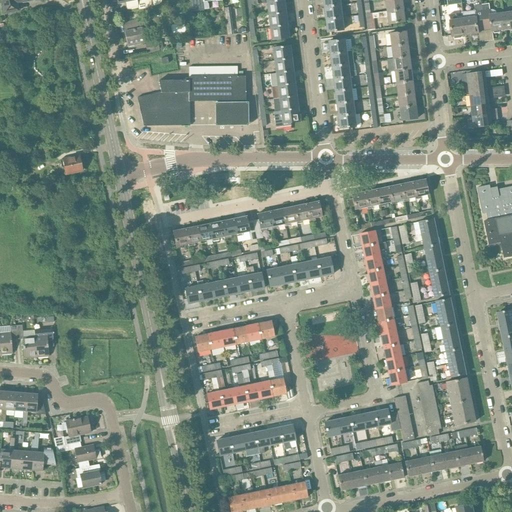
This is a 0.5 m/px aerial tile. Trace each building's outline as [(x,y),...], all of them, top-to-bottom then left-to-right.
[(1,0),(4,13),(18,11),(17,3),(32,0),(1,0)] [(117,0),(118,3),(125,1),(127,8),(127,11),(139,9),(137,1),(136,0),(117,0)] [(143,0),(137,1),(139,9),(162,5),(162,3),(161,0),(143,0)] [(189,0),(191,12),(204,10),(203,0),(189,0)] [(203,0),(204,10),(209,9),(208,4),(206,1),(215,0),(203,0)] [(267,2),(269,15),(285,13),(284,0),(267,2)] [(385,0),(387,12),(403,9),(401,0),(385,0)] [(493,10),(490,10),(489,4),(482,5),(486,30),(493,29),(493,31),(494,31),(495,33),(500,32),(500,30),(505,29),(503,13),(497,14),(496,11),(493,10)] [(324,7),(326,19),(342,17),(340,5),(324,7)] [(365,14),(383,12),(383,9),(373,10),(372,5),(369,6),(369,5),(364,6),(365,14)] [(475,11),(463,12),(463,14),(464,18),(466,35),(472,34),(472,36),(478,35),(477,33),(480,33),(479,31),(486,30),(482,5),(474,6),(475,11)] [(224,8),(227,35),(234,35),(230,8),(224,8)] [(365,14),(368,31),(375,30),(374,19),(387,17),(388,24),(405,22),(403,9),(387,12),(383,12),(365,14)] [(511,29),(511,30),(511,11),(503,13),(505,29),(511,29)] [(269,15),(270,27),(287,25),(285,13),(269,15)] [(455,37),(455,38),(461,38),(461,36),(466,35),(464,18),(457,19),(457,14),(449,15),(450,20),(451,20),(453,37),(455,37)] [(327,32),(343,30),(342,17),(326,19),(327,32)] [(127,45),(146,41),(141,20),(123,24),(127,45)] [(170,38),(186,36),(185,24),(169,26),(170,38)] [(272,40),(289,38),(287,25),(270,27),(272,40)] [(392,47),(408,45),(406,32),(390,34),(392,47)] [(329,42),(331,55),(347,53),(345,40),(329,42)] [(147,53),(159,51),(157,41),(145,43),(147,53)] [(393,59),(409,57),(408,45),(392,47),(393,59)] [(273,48),(275,61),(292,59),(290,46),(273,48)] [(331,55),(332,67),(349,65),(347,53),(331,55)] [(409,57),(393,59),(395,71),(411,69),(409,57)] [(275,61),(276,74),(293,72),(292,59),(275,61)] [(349,65),(332,67),(334,79),(350,77),(356,76),(356,71),(349,72),(349,65)] [(411,69),(395,71),(396,84),(413,81),(411,69)] [(468,74),(469,85),(487,83),(486,77),(503,75),(502,69),(468,74)] [(159,81),(161,92),(137,97),(143,126),(189,124),(189,101),(214,101),(214,125),(215,125),(244,125),(244,102),(244,100),(245,100),(246,100),(246,76),(236,76),(236,70),(212,71),(212,76),(189,77),(189,80),(165,80),(159,81)] [(276,74),(278,86),(295,84),(293,72),(276,74)] [(334,79),(335,92),(352,89),(350,77),(334,79)] [(398,96),(414,94),(413,81),(396,84),(398,96)] [(469,85),(470,96),(495,93),(494,87),(488,88),(487,83),(469,85)] [(297,97),(295,84),(278,86),(279,91),(280,99),(297,97)] [(335,92),(337,104),(353,102),(352,89),(335,92)] [(470,96),(472,107),(489,105),(489,99),(496,98),(495,93),(470,96)] [(400,108),(416,106),(414,94),(398,96),(400,108)] [(298,109),(297,97),(280,99),(281,111),(298,109)] [(337,104),(339,116),(355,114),(353,102),(337,104)] [(472,107),(473,117),(498,114),(497,109),(490,110),(489,105),(472,107)] [(416,106),(400,108),(401,121),(417,119),(416,106)] [(298,109),(281,111),(274,112),(276,125),(276,128),(291,126),(291,123),(300,122),(298,109)] [(340,129),(357,127),(355,114),(339,116),(340,129)] [(468,118),(469,129),(492,126),(492,121),(498,120),(498,114),(473,117),(468,118)] [(63,166),(65,174),(81,170),(81,169),(82,169),(81,163),(80,163),(79,156),(60,160),(61,167),(63,166)] [(13,177),(0,180),(0,192),(0,193),(16,189),(13,177)] [(421,196),(427,194),(424,179),(412,182),(415,197),(416,200),(422,199),(421,196)] [(416,200),(415,197),(412,182),(400,184),(403,199),(404,202),(410,201),(409,198),(415,197),(415,200),(416,200)] [(404,202),(403,199),(400,184),(388,187),(391,202),(392,205),(398,204),(397,201),(403,200),(403,203),(404,202)] [(501,242),(504,258),(511,256),(511,186),(491,191),(490,184),(477,187),(483,213),(487,212),(488,220),(484,221),(489,245),(501,242)] [(392,205),(391,202),(388,187),(376,189),(379,204),(380,207),(386,206),(385,203),(391,202),(391,205),(392,205)] [(380,207),(379,204),(376,189),(364,192),(367,207),(368,210),(374,208),(373,206),(379,205),(379,207),(380,207)] [(368,210),(367,207),(364,192),(351,194),(355,210),(355,209),(356,213),(362,211),(361,208),(367,207),(367,210),(368,210)] [(315,217),(321,216),(317,201),(305,204),(308,219),(309,222),(315,221),(315,217)] [(303,220),(308,219),(305,204),(293,206),(297,221),(297,225),(303,223),(303,220)] [(291,222),(297,221),(293,206),(281,209),(284,224),(285,227),(291,226),(291,222)] [(279,225),(284,224),(281,209),(269,211),(273,226),(273,230),(279,228),(279,225)] [(266,227),(273,226),(269,211),(257,213),(259,220),(253,221),(256,240),(263,238),(261,232),(267,231),(266,227)] [(245,216),(233,219),(237,234),(236,234),(237,236),(242,235),(242,233),(249,232),(251,241),(256,240),(253,221),(246,222),(245,216)] [(414,231),(415,235),(435,231),(432,218),(417,222),(419,230),(414,231)] [(237,234),(233,219),(222,221),(225,237),(224,237),(225,239),(230,238),(230,236),(236,234),(237,234)] [(222,221),(209,224),(213,239),(212,239),(213,241),(218,240),(218,238),(224,237),(225,237),(222,221)] [(213,239),(209,224),(198,226),(201,242),(200,242),(201,244),(206,243),(206,241),(212,239),(213,239)] [(401,238),(407,237),(405,225),(398,227),(401,238)] [(198,226),(185,229),(188,244),(189,246),(194,245),(194,243),(200,242),(201,242),(198,226)] [(393,240),(399,239),(396,227),(390,228),(393,240)] [(188,244),(185,229),(173,231),(176,247),(177,249),(182,248),(182,246),(188,244)] [(358,234),(361,247),(376,244),(373,231),(358,234)] [(421,241),(422,247),(437,244),(435,231),(415,235),(415,236),(414,237),(415,243),(421,241)] [(313,242),(314,248),(327,245),(326,239),(313,242)] [(300,244),(301,250),(314,248),(313,242),(300,244)] [(376,244),(361,247),(364,259),(379,256),(377,251),(386,249),(384,242),(376,244)] [(287,247),(289,253),(301,250),(300,244),(287,247)] [(422,247),(425,260),(440,256),(437,244),(422,247)] [(261,252),(262,258),(273,256),(272,250),(261,252)] [(243,256),(244,261),(258,259),(257,253),(243,256)] [(406,263),(412,262),(411,254),(404,255),(406,263)] [(191,260),(192,265),(205,262),(204,258),(200,258),(199,255),(191,257),(192,260),(191,260)] [(364,259),(366,272),(381,269),(379,256),(364,259)] [(425,260),(428,272),(443,269),(440,256),(425,260)] [(329,257),(316,260),(319,277),(332,274),(329,257)] [(304,263),(307,279),(319,277),(316,260),(304,263)] [(219,267),(218,261),(206,264),(207,269),(219,267)] [(412,262),(406,263),(408,272),(414,271),(412,262)] [(304,263),(291,265),(295,282),(307,279),(304,263)] [(401,278),(407,276),(404,264),(398,265),(401,278)] [(279,268),(282,284),(295,282),(291,265),(279,268)] [(182,275),(195,272),(193,266),(180,269),(182,275)] [(269,287),(282,284),(279,268),(266,270),(269,287)] [(366,272),(369,284),(384,281),(381,269),(366,272)] [(428,272),(430,285),(445,281),(443,269),(428,272)] [(247,275),(250,291),(263,288),(260,273),(253,274),(253,270),(247,272),(248,275),(247,275)] [(247,275),(235,278),(238,293),(250,291),(247,275)] [(403,290),(409,289),(407,276),(401,278),(403,290)] [(235,278),(222,281),(225,296),(238,293),(235,278)] [(197,286),(201,301),(213,299),(210,283),(203,284),(203,281),(197,282),(197,286)] [(222,281),(210,283),(213,299),(225,296),(222,281)] [(369,284),(371,297),(386,294),(384,281),(369,284)] [(433,297),(448,294),(445,281),(430,285),(433,297)] [(188,304),(201,301),(197,286),(192,287),(185,288),(188,304)] [(418,287),(411,288),(414,302),(420,301),(418,287)] [(409,289),(403,290),(405,300),(411,299),(409,289)] [(388,300),(392,299),(391,293),(386,294),(371,297),(374,309),(389,306),(388,300)] [(433,301),(436,314),(451,311),(449,298),(433,301)] [(417,318),(424,317),(421,305),(415,306),(417,318)] [(374,309),(377,322),(392,319),(389,306),(374,309)] [(497,312),(499,325),(511,322),(511,312),(511,309),(497,312)] [(436,314),(439,326),(454,323),(451,311),(436,314)] [(411,328),(417,326),(414,314),(409,315),(411,328)] [(377,322),(379,334),(394,331),(392,319),(377,322)] [(270,321),(257,324),(260,339),(273,336),(270,321)] [(511,322),(499,325),(502,338),(511,335),(511,322)] [(439,326),(441,339),(457,336),(454,323),(439,326)] [(257,324),(245,327),(248,341),(260,339),(257,324)] [(23,339),(24,358),(37,357),(35,336),(23,337),(22,325),(16,326),(17,340),(23,339)] [(0,333),(0,352),(0,355),(12,353),(11,340),(17,340),(16,326),(9,326),(10,333),(0,333)] [(414,340),(420,339),(417,326),(411,328),(414,340)] [(245,327),(232,329),(235,344),(248,341),(245,327)] [(52,328),(34,330),(35,336),(37,357),(49,356),(48,355),(47,335),(53,335),(52,328)] [(232,329),(220,332),(223,347),(235,344),(232,329)] [(379,334),(382,347),(397,344),(394,331),(379,334)] [(210,349),(223,347),(220,332),(207,334),(210,349)] [(422,343),(429,342),(427,333),(420,335),(422,343)] [(197,352),(210,349),(207,334),(194,337),(197,352)] [(511,335),(502,338),(505,350),(511,348),(511,335)] [(441,339),(444,351),(459,348),(457,336),(441,339)] [(420,339),(414,340),(416,350),(422,349),(420,339)] [(429,342),(422,343),(424,353),(431,352),(429,342)] [(382,347),(384,359),(399,356),(397,344),(382,347)] [(444,351),(447,364),(462,360),(459,348),(444,351)] [(263,354),(264,360),(278,357),(277,351),(263,354)] [(384,359),(387,372),(402,369),(399,356),(384,359)] [(266,367),(280,364),(279,359),(279,358),(264,361),(266,367)] [(450,376),(465,373),(462,360),(447,364),(447,365),(445,365),(447,371),(448,370),(450,376)] [(215,370),(213,364),(201,367),(202,373),(215,370)] [(240,366),(241,372),(251,370),(250,364),(240,366)] [(425,364),(419,365),(422,380),(428,378),(425,364)] [(434,366),(427,368),(430,382),(437,380),(434,366)] [(285,394),(282,379),(276,380),(274,369),(267,371),(269,381),(272,396),(285,394)] [(390,385),(405,381),(402,369),(387,372),(390,385)] [(217,377),(220,391),(225,390),(221,370),(215,371),(216,377),(217,377)] [(216,377),(215,371),(203,374),(204,380),(216,377)] [(239,388),(232,389),(235,404),(247,401),(242,379),(241,374),(236,375),(239,388)] [(449,403),(470,399),(465,377),(445,382),(449,403)] [(248,378),(242,379),(247,401),(259,399),(256,384),(250,385),(248,378)] [(417,389),(429,386),(428,380),(416,383),(417,389)] [(269,381),(256,384),(259,399),(272,396),(269,381)] [(418,395),(433,392),(432,385),(429,386),(417,389),(418,395)] [(232,389),(219,392),(222,407),(235,404),(232,389)] [(6,410),(14,411),(16,393),(5,392),(4,410),(6,410)] [(209,409),(222,407),(219,392),(206,395),(209,409)] [(435,397),(433,392),(418,395),(419,400),(435,397)] [(23,417),(27,418),(28,412),(27,412),(25,411),(27,394),(16,393),(14,411),(23,411),(23,417)] [(36,414),(45,415),(43,402),(37,402),(38,394),(27,394),(25,411),(27,412),(28,412),(36,412),(36,414)] [(394,404),(406,402),(404,395),(393,398),(394,404)] [(419,400),(421,406),(436,403),(435,397),(419,400)] [(470,399),(449,403),(454,425),(475,420),(470,399)] [(406,402),(394,404),(396,410),(407,408),(406,402)] [(421,406),(422,412),(437,409),(436,403),(421,406)] [(396,410),(396,412),(397,416),(408,414),(407,408),(396,410)] [(389,423),(391,430),(399,428),(398,423),(397,416),(396,412),(388,414),(387,409),(374,411),(377,426),(389,423)] [(437,409),(422,412),(423,418),(438,415),(437,409)] [(361,414),(364,429),(377,426),(374,411),(361,414)] [(349,417),(352,431),(364,429),(361,414),(349,417)] [(408,414),(397,416),(398,423),(409,420),(408,414)] [(440,420),(438,415),(423,418),(424,424),(440,420)] [(63,437),(54,439),(55,447),(67,445),(68,444),(80,442),(81,442),(79,435),(80,435),(91,433),(87,417),(66,421),(69,436),(63,438),(63,437)] [(336,419),(339,434),(352,431),(349,417),(336,419)] [(339,434),(336,419),(323,422),(326,437),(339,434)] [(398,423),(399,428),(400,429),(411,426),(409,420),(398,423)] [(440,420),(424,424),(426,429),(441,426),(440,420)] [(291,425),(278,428),(282,443),(283,449),(289,448),(288,442),(294,440),(291,425)] [(411,426),(400,429),(401,435),(412,433),(411,426)] [(441,429),(441,426),(426,429),(427,436),(438,433),(438,430),(441,429)] [(278,428),(266,430),(269,446),(282,443),(278,428)] [(463,431),(464,437),(477,435),(476,428),(463,431)] [(258,448),(259,454),(265,453),(263,447),(269,446),(266,430),(254,433),(257,448),(258,448)] [(35,433),(34,440),(36,440),(36,446),(31,446),(31,452),(33,452),(31,470),(43,471),(43,465),(56,466),(52,448),(51,448),(51,449),(44,448),(44,453),(38,453),(39,433),(35,433)] [(254,433),(241,435),(245,451),(257,448),(254,433)] [(412,433),(401,435),(402,441),(413,439),(412,433)] [(438,436),(439,443),(449,441),(448,434),(438,436)] [(229,438),(232,454),(233,454),(245,451),(241,435),(229,438)] [(439,443),(438,436),(429,438),(431,445),(439,443)] [(382,439),(383,445),(392,443),(391,437),(382,439)] [(219,456),(227,455),(232,454),(229,438),(216,441),(219,456)] [(371,441),(373,447),(383,445),(382,439),(371,441)] [(373,447),(371,441),(358,443),(359,450),(373,447)] [(414,448),(413,441),(401,444),(402,450),(414,448)] [(10,468),(21,469),(22,451),(14,451),(14,445),(10,444),(9,450),(11,451),(10,468)] [(57,453),(69,450),(68,444),(55,447),(57,453)] [(383,447),(385,454),(398,451),(396,444),(383,447)] [(79,468),(89,466),(88,461),(96,459),(101,458),(99,450),(94,451),(93,445),(75,449),(78,463),(79,468)] [(348,445),(342,447),(343,454),(350,452),(348,445)] [(480,445),(467,448),(470,463),(483,460),(480,445)] [(342,447),(330,449),(331,456),(343,454),(342,447)] [(371,450),(372,456),(385,454),(383,447),(371,450)] [(467,448),(454,451),(457,465),(470,463),(467,448)] [(0,454),(0,467),(10,468),(11,451),(9,450),(0,450),(0,454)] [(372,456),(371,450),(362,452),(364,458),(372,456)] [(21,469),(31,470),(33,452),(31,452),(22,451),(21,469)] [(454,451),(442,453),(445,468),(457,465),(454,451)] [(442,453),(429,456),(432,471),(445,468),(442,453)] [(285,458),(286,464),(299,461),(298,455),(285,458)] [(347,461),(346,455),(334,458),(335,464),(347,461)] [(429,456),(417,459),(420,473),(432,471),(429,456)] [(407,476),(420,473),(417,459),(404,461),(407,476)] [(375,467),(378,482),(390,480),(387,465),(382,466),(380,461),(374,462),(375,467)] [(286,465),(287,471),(301,468),(300,462),(286,465)] [(400,462),(387,465),(390,480),(403,477),(400,462)] [(79,468),(76,469),(76,471),(78,478),(81,478),(83,488),(101,484),(101,482),(106,481),(104,472),(99,473),(99,471),(90,472),(89,466),(79,468)] [(375,467),(362,470),(365,485),(378,482),(375,467)] [(236,474),(235,468),(222,471),(224,477),(236,474)] [(362,470),(350,473),(353,487),(365,485),(362,470)] [(340,490),(353,487),(350,473),(337,475),(340,490)] [(237,481),(236,475),(224,478),(225,483),(237,481)] [(303,482),(290,485),(294,500),(306,497),(303,482)] [(290,485),(278,488),(281,502),(294,500),(290,485)] [(278,488),(265,490),(269,505),(281,502),(278,488)] [(265,490),(253,493),(256,508),(269,505),(265,490)] [(253,493),(241,496),(244,510),(256,508),(253,493)] [(230,511),(236,511),(244,510),(241,496),(228,498),(230,511)]
